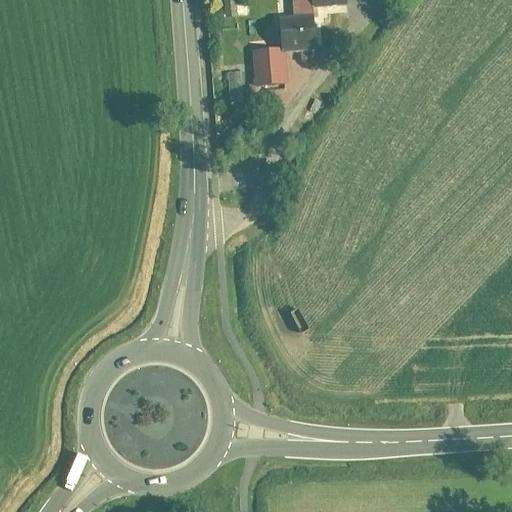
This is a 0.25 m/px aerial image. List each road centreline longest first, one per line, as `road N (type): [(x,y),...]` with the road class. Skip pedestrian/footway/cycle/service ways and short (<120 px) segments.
road 1 (residential): [(191,226),(231,224),(256,198),(312,82),(383,0)]
road 2 (secondary): [(511,436),(351,445),(220,428)]
road 3 (tertiary): [(191,226),(182,0)]
road 4 (secondary): [(168,350),(129,353),(96,381),(87,423),(104,463)]
road 5 (secondary): [(104,463),(144,484),(167,483),(206,461),(220,428)]
road 6 (tertiary): [(168,350),(191,226)]
